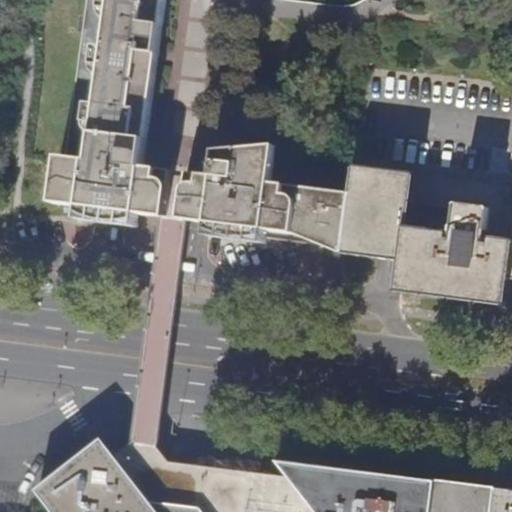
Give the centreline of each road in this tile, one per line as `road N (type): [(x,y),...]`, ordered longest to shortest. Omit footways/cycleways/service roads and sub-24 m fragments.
road 1 (secondary): [(511,371),(0,308)]
road 2 (secondary): [(128,378),(511,427)]
road 3 (unclassified): [(0,440),(44,444),(128,378)]
road 4 (secondary): [(0,362),(128,378)]
